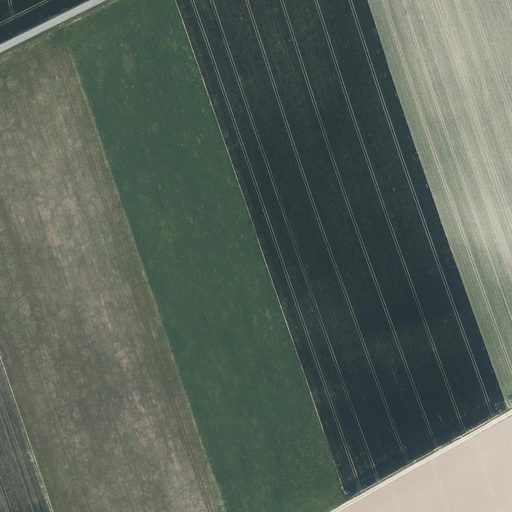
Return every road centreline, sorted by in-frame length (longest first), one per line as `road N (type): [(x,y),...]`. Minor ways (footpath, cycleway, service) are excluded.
road 1 (track): [(329,511),(511,411)]
road 2 (track): [(0,57),(115,0)]
